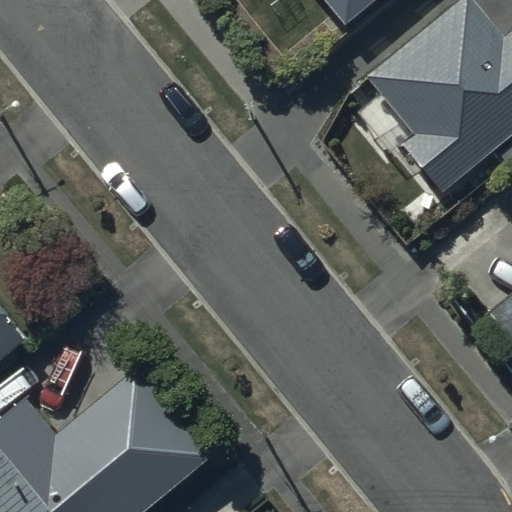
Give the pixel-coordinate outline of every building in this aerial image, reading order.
[(309,0),(342,40),(391,0),(309,0)] [(511,161),(511,0),(442,0),(464,28),(424,59),(481,131),(473,137),(502,170),(511,161)] [(511,304),(487,325),(511,355),(511,304)] [(0,369),(21,353),(0,327),(0,369)] [(0,511),(154,511),(208,468),(134,379),(54,444),(28,412),(0,435),(0,511)]
